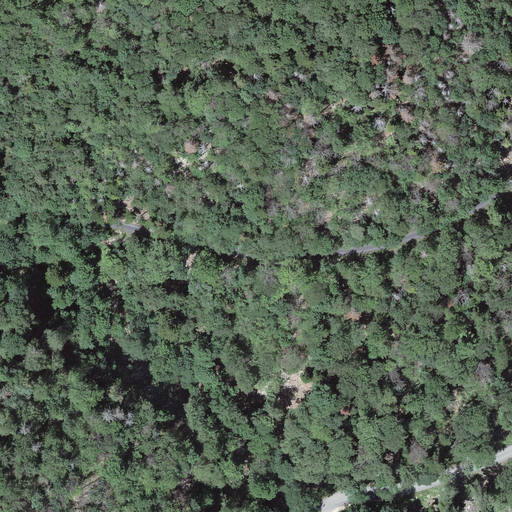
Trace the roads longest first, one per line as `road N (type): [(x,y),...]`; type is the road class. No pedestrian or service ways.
road 1 (unclassified): [(0,210),(59,209),(271,254),(397,240),(511,184)]
road 2 (unclassified): [(511,451),(420,485),(339,497),(318,511)]
